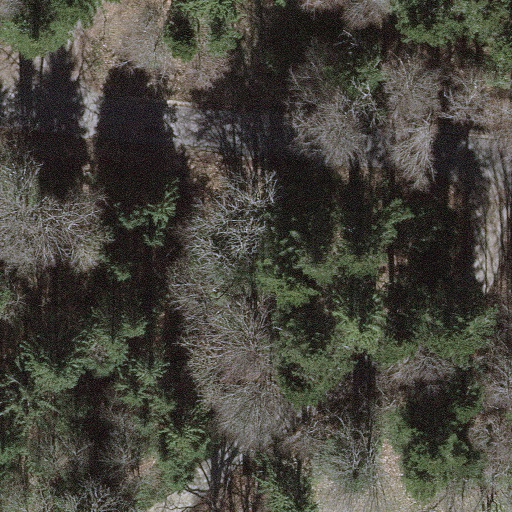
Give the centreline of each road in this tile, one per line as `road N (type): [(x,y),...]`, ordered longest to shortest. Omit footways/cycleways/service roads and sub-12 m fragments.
road 1 (unclassified): [(511,155),(0,96)]
road 2 (track): [(172,511),(271,428),(423,336),(469,296),(492,255),(511,186)]
